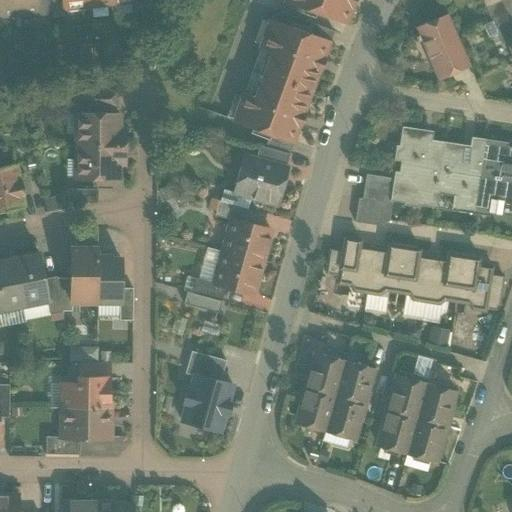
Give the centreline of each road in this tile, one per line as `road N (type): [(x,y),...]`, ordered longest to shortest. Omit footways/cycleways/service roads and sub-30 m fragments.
road 1 (residential): [(241,464),(346,88)]
road 2 (residential): [(144,204),(141,472)]
road 3 (residential): [(511,116),(346,88)]
road 4 (residential): [(393,511),(241,464)]
road 5 (residential): [(146,55),(144,204)]
road 6 (residential): [(0,235),(144,204)]
road 7 (residential): [(0,471),(141,472)]
